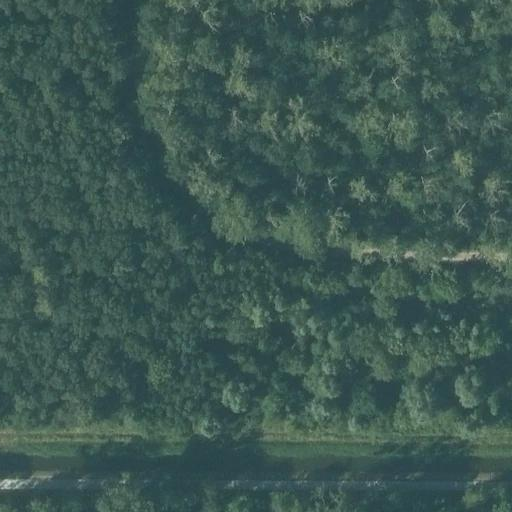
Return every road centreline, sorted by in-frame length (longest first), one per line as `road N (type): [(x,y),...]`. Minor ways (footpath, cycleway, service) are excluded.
road 1 (track): [(0,439),(511,438)]
road 2 (track): [(204,208),(270,244),(511,256)]
road 3 (track): [(137,0),(144,115),(170,170),(204,208)]
